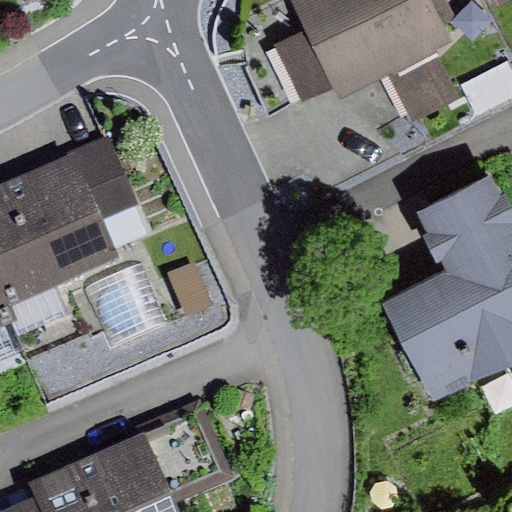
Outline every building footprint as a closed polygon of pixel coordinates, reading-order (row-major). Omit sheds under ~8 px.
[(435,0),(293,0),(305,22),(273,38),(301,93),(337,75),(342,85),(451,29),(435,0)] [(440,55),(394,80),(414,117),(460,93),(440,55)] [(0,190),(0,289),(7,307),(123,257),(107,219),(133,208),(105,145),(0,190)] [(511,200),(492,163),(416,202),(444,256),(382,288),(434,389),(511,349),(511,250),(506,238),(511,234),(511,200)] [(193,265),(168,275),(185,317),(210,307),(193,265)] [(0,326),(8,323),(7,307),(0,289),(0,326)] [(29,486),(37,503),(40,511),(177,511),(176,508),(238,481),(203,400),(138,428),(142,438),(29,486)] [(40,511),(37,503),(16,511),(40,511)]
